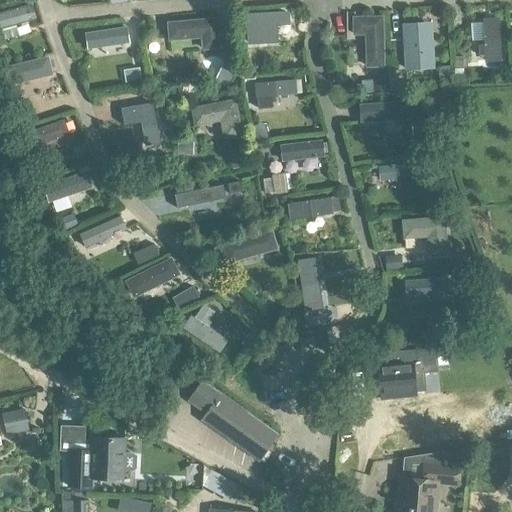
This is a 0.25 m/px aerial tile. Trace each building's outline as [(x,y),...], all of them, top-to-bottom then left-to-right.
[(289,12),(247,14),(248,45),(278,43),(277,26),(290,25),(289,12)] [(31,16),(0,26),(0,45),(37,33),(31,16)] [(368,67),(386,67),(384,17),(354,17),(354,34),(367,34),(368,67)] [(501,61),(499,18),(483,19),(485,45),(479,45),(479,55),(485,55),(486,62),(501,61)] [(219,19),(168,23),(169,41),(202,38),(203,50),(214,50),(221,49),(221,48),(221,47),(221,45),(220,34),(219,19)] [(420,31),(420,35),(405,36),(407,69),(434,68),(432,30),(420,31)] [(232,33),(220,34),(221,45),(221,47),(233,46),(232,33)] [(129,63),(129,47),(89,49),(90,65),(129,63)] [(10,77),(15,98),(53,90),(48,69),(10,77)] [(124,71),(126,83),(142,81),(140,69),(124,71)] [(297,94),(296,80),(256,84),(258,108),(273,107),(272,96),(297,94)] [(235,100),(193,108),(196,125),(222,120),(225,138),(241,135),(235,100)] [(152,104),(122,109),(125,124),(142,121),(147,147),(159,145),(152,104)] [(27,114),(15,115),(16,121),(17,127),(28,126),(27,114)] [(412,125),(361,123),(360,136),(411,138),(412,125)] [(178,142),(178,155),(193,155),(193,143),(178,142)] [(277,175),(326,173),(325,151),(277,152),(277,175)] [(14,164),(2,169),(5,176),(17,171),(14,164)] [(417,167),(418,174),(421,177),(424,179),(432,178),(430,165),(417,167)] [(93,187),(56,199),(61,215),(98,202),(93,187)] [(229,199),(209,202),(211,215),(231,211),(229,199)] [(340,213),(291,216),(292,235),(341,232),(340,213)] [(445,218),(403,221),(405,239),(430,237),(432,257),(448,255),(445,218)] [(233,262),(271,251),(280,249),(274,229),(215,246),(222,271),(234,268),(233,262)] [(85,242),(94,269),(111,264),(107,252),(124,247),(120,231),(85,242)] [(155,244),(144,249),(149,261),(160,256),(155,244)] [(402,255),(385,257),(387,271),(403,269),(402,255)] [(174,277),(123,288),(128,310),(179,299),(174,277)] [(193,287),(183,293),(189,304),(200,298),(193,287)] [(203,305),(195,319),(191,316),(183,328),(219,353),(228,341),(208,328),(206,326),(209,321),(215,312),(203,305)] [(242,344),(250,349),(257,338),(249,333),(242,344)] [(430,350),(376,355),(376,363),(378,373),(413,370),(413,373),(432,372),(430,350)] [(413,370),(378,373),(380,399),(415,395),(413,373),(413,370)] [(343,373),(342,397),(357,398),(358,373),(343,373)] [(202,421),(261,462),(280,434),(221,392),(202,421)] [(24,408),(2,413),(7,433),(28,428),(24,408)] [(84,452),(70,451),(68,487),(82,487),(83,478),(123,480),(123,470),(131,471),(135,469),(136,457),(132,455),(124,455),(124,440),(92,438),(92,454),(84,454),(84,452)] [(421,479),(402,477),(398,511),(431,511),(434,484),(458,486),(461,450),(423,455),(421,479)] [(89,511),(89,500),(73,501),(73,511),(89,511)] [(149,511),(151,504),(149,503),(144,502),(141,511),(149,511)]
